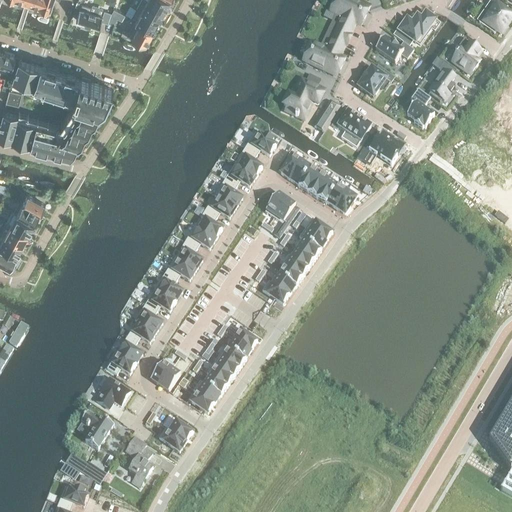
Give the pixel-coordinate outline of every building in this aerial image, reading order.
[(41,0),(39,7),(51,11),(54,0),(41,0)] [(147,0),(141,0),(137,8),(159,20),(165,9),(147,0)] [(147,0),(165,9),(169,0),(147,0)] [(312,44),(303,62),(337,78),(345,60),(340,57),(345,46),(350,36),(355,25),(356,25),(361,27),(364,20),(369,9),(350,0),(335,0),(330,13),(326,12),(323,18),(339,25),(333,39),(326,36),(321,48),(312,44)] [(103,15),(90,11),(92,7),(82,3),(80,8),(76,19),(99,27),(103,15)] [(479,24),(483,27),(485,25),(489,28),(492,30),(491,31),(490,30),(489,31),(494,35),(496,33),(500,36),(501,36),(506,29),(511,20),(511,17),(506,13),(508,10),(500,5),(498,7),(497,6),(496,7),(488,19),(484,16),(479,24)] [(137,8),(131,18),(153,30),(154,29),(155,29),(157,25),(156,25),(159,20),(137,8)] [(120,13),(115,10),(112,15),(117,18),(120,13)] [(439,25),(426,15),(421,21),(417,18),(412,25),(407,22),(399,33),(415,45),(420,38),(422,39),(430,29),(435,32),(439,25)] [(146,42),(153,30),(131,18),(131,19),(135,21),(129,32),(122,30),(121,34),(146,42)] [(384,39),(375,51),(395,65),(401,57),(407,62),(414,52),(403,44),(399,50),(397,49),(398,48),(391,43),(391,44),(384,39)] [(461,69),(460,70),(462,71),(465,74),(467,75),(468,74),(471,76),(480,63),(470,56),(476,49),(469,44),(464,41),(459,48),(461,50),(458,55),(457,54),(455,57),(456,57),(452,63),(461,69)] [(4,66),(12,68),(16,57),(1,52),(0,55),(0,69),(2,70),(4,66)] [(4,109),(0,123),(0,134),(71,154),(74,155),(78,148),(82,142),(86,135),(91,129),(95,122),(99,116),(104,109),(108,103),(112,96),(117,90),(114,89),(90,82),(89,81),(82,79),(81,78),(32,62),(31,62),(30,62),(26,61),(22,59),(21,59),(19,58),(13,78),(74,98),(73,102),(79,104),(59,134),(57,133),(58,127),(18,116),(19,113),(4,109)] [(431,93),(429,96),(440,104),(442,101),(444,102),(449,95),(450,95),(451,95),(450,94),(454,89),(455,89),(450,85),(454,80),(452,78),(456,73),(444,64),(443,64),(439,70),(442,72),(443,73),(440,77),(438,76),(433,83),(435,85),(430,92),(431,93)] [(374,98),(386,81),(391,85),(395,79),(379,68),(375,73),(373,71),(372,70),(371,71),(367,77),(366,76),(363,82),(359,88),(358,89),(359,90),(359,89),(372,99),(373,100),(374,99),(374,98)] [(300,92),(297,100),(289,96),(284,106),(292,110),(290,114),(296,117),(295,118),(298,119),(304,121),(312,104),(318,107),(325,92),(305,83),(301,81),(296,90),(300,92)] [(19,105),(22,93),(9,89),(6,102),(19,105)] [(414,123),(413,125),(422,131),(423,129),(425,130),(430,122),(434,117),(428,113),(427,113),(424,111),(425,110),(424,110),(423,110),(430,100),(418,91),(410,102),(413,104),(415,105),(406,117),(414,123)] [(331,103),(314,129),(324,135),(341,109),(331,103)] [(340,117),(332,128),(335,130),(337,132),(338,130),(345,135),(341,140),(356,150),(360,145),(361,145),(371,129),(363,123),(357,119),(348,114),(344,120),(344,119),(340,117)] [(367,144),(360,155),(366,159),(370,153),(391,166),(390,167),(392,168),(400,156),(401,156),(406,149),(382,134),(378,140),(377,140),(373,147),(367,144)] [(255,135),(245,151),(257,158),(261,153),(270,159),(276,148),(272,146),(274,143),(265,137),(263,140),(255,135)] [(245,151),(235,166),(256,180),(262,170),(253,164),(257,158),(245,151)] [(292,158),(281,175),(290,181),(301,164),(292,158)] [(301,164),(290,181),(299,187),(310,171),(311,170),(301,164)] [(235,166),(225,182),(237,190),(241,184),(250,190),(256,180),(235,166)] [(299,187),(298,188),(308,194),(319,177),(310,171),(299,187)] [(319,177),(308,194),(317,200),(328,183),(327,182),(319,177)] [(328,183),(317,200),(326,206),(327,205),(327,204),(338,187),(338,188),(339,187),(329,180),(327,182),(328,183)] [(225,182),(215,198),(217,199),(236,211),(243,201),(233,195),(237,190),(225,182)] [(338,187),(327,204),(327,205),(336,210),(347,193),(346,193),(338,188),(338,187)] [(372,192),(366,188),(362,193),(368,197),(372,192)] [(347,193),(336,210),(345,216),(357,197),(348,191),(346,193),(347,193)] [(20,201),(40,212),(46,202),(45,201),(48,196),(36,193),(34,195),(28,192),(23,202),(20,201)] [(278,196),(265,215),(274,221),(287,202),(278,196)] [(209,207),(205,213),(217,221),(221,215),(230,221),(236,211),(217,199),(211,208),(209,207)] [(20,201),(14,212),(12,211),(34,223),(40,212),(20,201)] [(287,202),(274,221),(283,227),(285,223),(287,220),(290,216),(292,212),(295,209),(296,208),(287,202)] [(12,211),(6,221),(28,234),(34,223),(12,211)] [(197,230),(216,242),(223,232),(213,227),(217,221),(205,213),(201,220),(203,221),(197,230)] [(6,221),(1,232),(23,244),(28,234),(6,221)] [(312,221),(306,230),(326,245),(333,235),(312,221)] [(195,228),(185,245),(197,252),(201,247),(210,252),(216,242),(197,230),(195,228)] [(306,230),(299,240),(304,243),(320,254),(320,253),(326,245),(306,230)] [(1,232),(0,233),(0,245),(17,255),(23,244),(1,232)] [(299,251),(298,252),(315,263),(321,254),(320,253),(320,254),(304,243),(299,251)] [(11,266),(17,255),(0,245),(0,261),(1,260),(11,266)] [(177,261),(196,274),(203,264),(194,258),(197,252),(185,245),(181,251),(183,252),(177,261)] [(290,259),(309,272),(315,263),(298,252),(299,251),(297,250),(290,259)] [(288,257),(282,267),(284,268),(303,281),(309,272),(290,259),(288,257)] [(168,270),(165,276),(177,284),(181,278),(190,284),(196,274),(177,261),(175,260),(168,270)] [(284,268),(278,277),(279,278),(297,290),(303,281),(284,268)] [(162,281),(155,291),(176,305),(183,295),(174,289),(177,284),(165,276),(162,281)] [(273,286),(273,287),(289,298),(295,290),(296,290),(297,290),(279,278),(273,286)] [(269,283),(262,293),(283,307),(289,298),(273,287),(273,286),(269,283)] [(149,302),(145,307),(157,315),(161,309),(170,315),(176,305),(155,291),(149,302)] [(145,307),(135,323),(137,324),(156,336),(163,326),(154,320),(157,315),(145,307)] [(31,329),(23,324),(10,345),(18,350),(31,329)] [(131,334),(127,340),(137,346),(141,341),(150,346),(156,336),(137,324),(131,334)] [(239,331),(233,340),(251,353),(258,344),(239,331)] [(125,347),(119,357),(136,368),(143,358),(134,352),(137,346),(127,340),(123,346),(125,347)] [(227,349),(226,349),(245,362),(251,353),(233,340),(227,349)] [(0,376),(15,351),(7,346),(0,358),(0,376)] [(226,348),(219,358),(240,372),(246,363),(245,362),(226,349),(227,349),(226,348)] [(111,364),(107,371),(117,378),(121,372),(130,378),(136,368),(119,357),(113,366),(111,364)] [(219,358),(213,366),(234,381),(240,372),(219,358)] [(166,361),(151,382),(160,388),(172,371),(175,367),(166,361)] [(213,366),(207,376),(209,377),(228,390),(234,381),(213,366)] [(172,371),(160,388),(169,394),(180,377),(172,371)] [(203,385),(203,386),(221,398),(220,398),(221,399),(228,390),(209,377),(203,385)] [(102,396),(97,404),(109,412),(114,404),(121,408),(131,394),(130,394),(110,380),(109,382),(104,379),(98,387),(103,390),(100,395),(102,396)] [(200,383),(193,393),(197,395),(198,395),(214,407),(220,398),(221,398),(203,386),(203,385),(200,383)] [(197,395),(191,404),(208,416),(214,407),(198,395),(197,395)] [(511,403),(488,443),(489,444),(490,444),(491,446),(491,447),(491,448),(492,447),(493,449),(493,450),(494,450),(495,452),(495,453),(496,453),(497,455),(498,457),(498,456),(500,458),(499,458),(500,460),(500,459),(502,461),(501,461),(502,462),(504,464),(503,464),(504,465),(505,465),(506,467),(506,468),(507,468),(508,470),(508,471),(509,471),(510,473),(510,474),(511,474),(511,473),(511,474),(508,481),(501,492),(511,498),(511,403)] [(88,414),(81,424),(82,425),(82,424),(87,428),(86,429),(88,430),(89,429),(94,432),(86,444),(85,444),(98,453),(114,428),(101,420),(95,416),(94,418),(89,414),(88,414)] [(166,430),(166,431),(186,445),(193,435),(175,422),(168,432),(166,430)] [(166,431),(159,440),(180,455),(186,445),(166,431)] [(135,440),(126,454),(137,461),(129,473),(137,478),(132,485),(140,490),(153,470),(146,465),(153,454),(145,449),(146,447),(135,440)] [(83,475),(89,479),(90,479),(96,469),(89,465),(87,468),(83,475)] [(93,482),(82,477),(79,483),(91,488),(93,482)] [(61,500),(58,507),(72,511),(74,506),(84,511),(84,510),(89,499),(84,497),(85,494),(76,490),(74,493),(68,490),(63,501),(61,500)]
